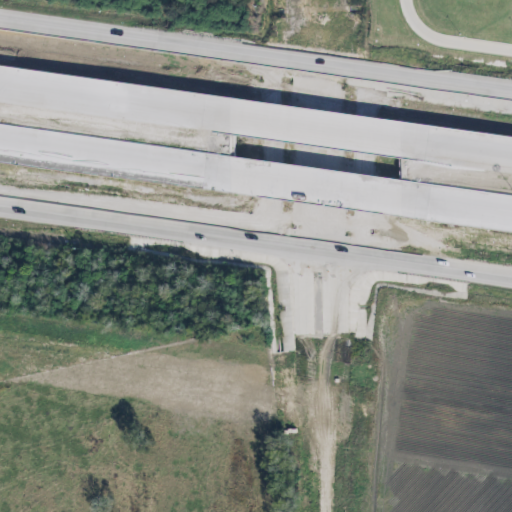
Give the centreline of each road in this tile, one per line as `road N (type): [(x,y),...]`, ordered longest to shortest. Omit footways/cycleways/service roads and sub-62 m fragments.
road 1 (primary): [(0,203),(511,275)]
road 2 (primary): [(511,89),(0,22)]
road 3 (primary): [(183,229),(246,227),(271,211),(267,79),(234,52)]
road 4 (primary): [(455,82),(387,85),(366,100),(365,227),(392,259)]
road 5 (motorway): [(0,146),(233,180)]
road 6 (motorway): [(232,122),(0,88)]
road 7 (tertiary): [(293,58),(297,246)]
road 8 (tertiary): [(335,251),(330,64)]
road 9 (motorway): [(233,180),(404,205)]
road 10 (motorway): [(402,147),(232,122)]
